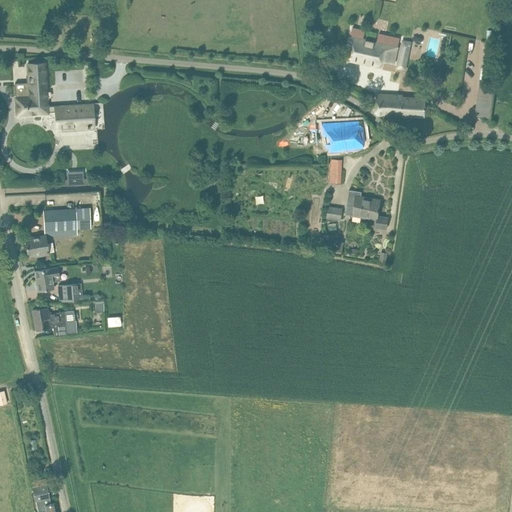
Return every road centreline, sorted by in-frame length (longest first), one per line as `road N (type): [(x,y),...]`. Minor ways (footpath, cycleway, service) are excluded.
road 1 (unclassified): [(511,137),(408,143),(364,107),(298,75),(0,48)]
road 2 (unclassified): [(67,511),(0,217)]
